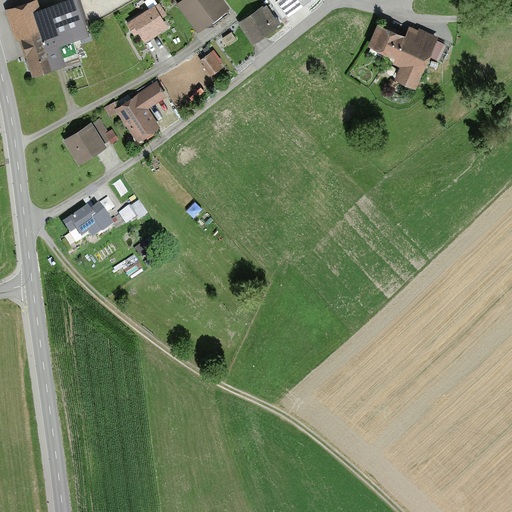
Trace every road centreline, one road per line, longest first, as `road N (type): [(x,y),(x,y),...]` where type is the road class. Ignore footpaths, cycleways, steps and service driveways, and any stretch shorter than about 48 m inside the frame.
road 1 (track): [(36,221),(60,258),(123,316),(195,371),(279,412),(400,511)]
road 2 (residential): [(25,222),(153,146),(332,0)]
road 3 (tertiary): [(62,511),(33,285)]
road 4 (tertiary): [(25,222),(0,65)]
